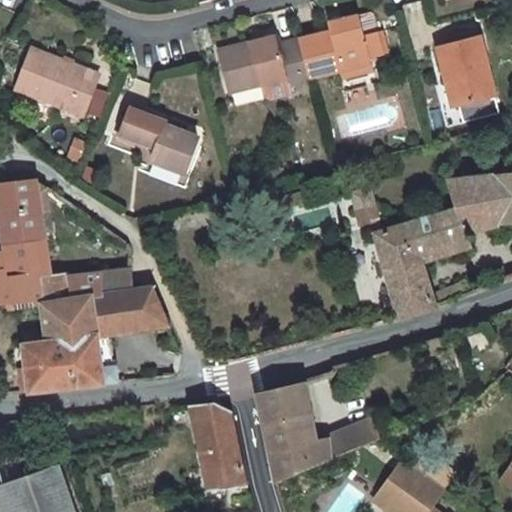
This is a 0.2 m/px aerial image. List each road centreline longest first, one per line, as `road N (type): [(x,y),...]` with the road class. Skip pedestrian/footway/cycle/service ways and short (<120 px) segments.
road 1 (residential): [(242,381),(511,293)]
road 2 (residential): [(242,381),(0,409)]
road 3 (residential): [(69,0),(140,32),(282,0)]
road 4 (residential): [(242,381),(271,511)]
